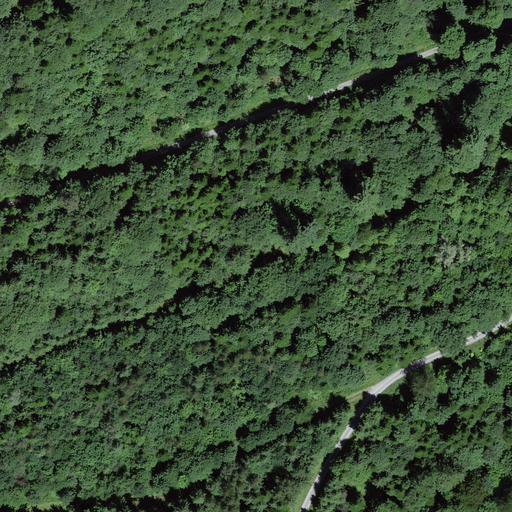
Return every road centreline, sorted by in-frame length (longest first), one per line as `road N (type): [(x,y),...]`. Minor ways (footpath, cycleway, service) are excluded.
road 1 (track): [(0,370),(497,167),(511,169)]
road 2 (track): [(511,30),(0,210)]
road 3 (track): [(46,511),(157,501),(381,388)]
road 4 (track): [(511,321),(381,388),(304,511)]
